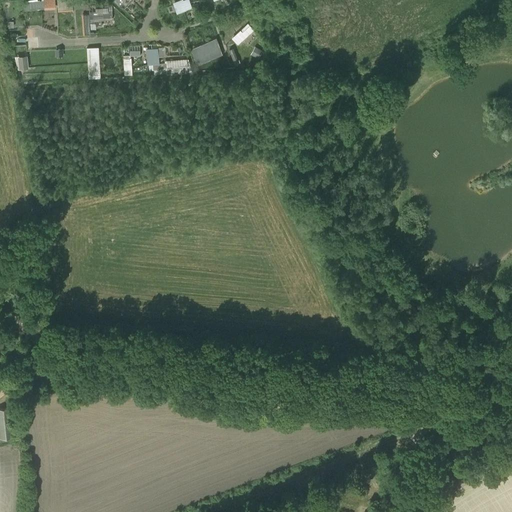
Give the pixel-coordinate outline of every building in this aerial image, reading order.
[(57,8),(56,0),(44,0),(45,8),(57,8)] [(177,12),(193,8),(191,0),(176,0),(175,1),(177,12)] [(92,24),(114,22),(113,6),(91,8),(92,24)] [(250,22),(233,37),(239,44),(256,29),(250,22)] [(192,46),(197,63),(224,55),(219,38),(192,46)] [(89,77),(102,76),(100,45),(87,46),(89,77)] [(155,65),(155,74),(192,72),(191,58),(160,60),(160,47),(148,47),(149,66),(155,65)] [(18,68),(30,67),(29,54),(17,55),(18,68)] [(125,57),(126,73),(133,73),(133,57),(125,57)] [(10,407),(0,407),(0,435),(0,438),(13,437),(10,407)]
